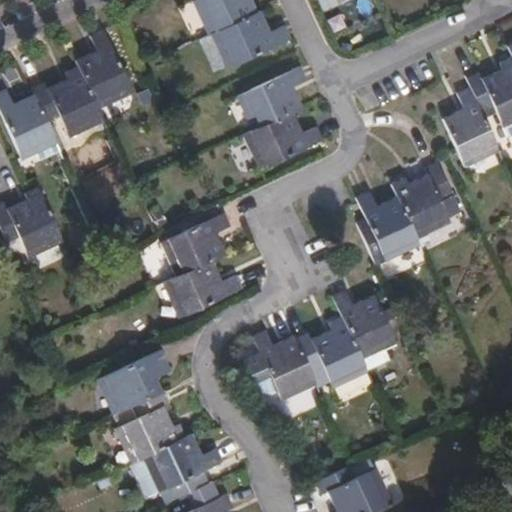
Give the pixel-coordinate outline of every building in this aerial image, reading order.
[(208,34),(211,33),(256,12),(251,0),(192,0),(193,0),(208,34)] [(283,23),(275,5),(262,11),(270,29),(283,23)] [(227,67),(290,39),(283,24),(270,30),(261,11),(256,12),(211,33),(227,67)] [(131,95),(101,29),(86,36),(94,51),(74,61),(76,67),(97,110),(131,95)] [(482,112),(495,106),(504,128),(507,134),(511,132),(511,56),(500,62),(502,67),(482,77),(479,71),(466,77),(469,88),(482,112)] [(294,110),(302,106),(293,86),(306,80),(299,66),(236,95),(252,129),(294,110)] [(102,123),(97,110),(76,67),(65,72),(67,78),(47,87),(43,81),(30,87),(33,94),(46,123),(59,117),(69,138),(102,123)] [(465,167),(500,151),(482,112),(469,88),(456,94),(462,108),(442,118),(465,167)] [(0,113),(22,160),(56,144),(46,123),(33,94),(14,103),(7,89),(0,91),(0,113)] [(252,129),(243,134),(260,169),(323,140),(317,125),(304,131),(294,110),(252,129)] [(404,176),(390,183),(395,194),(416,240),(451,223),(451,220),(462,214),(437,162),(426,167),(428,172),(407,181),(404,176)] [(64,241),(38,186),(25,192),(28,198),(7,207),(5,201),(0,203),(0,224),(8,241),(19,236),(31,257),(64,241)] [(373,263),(418,244),(416,240),(395,194),(375,203),(368,189),(354,196),(364,217),(354,221),(373,263)] [(213,258),(226,252),(217,233),(230,227),(223,213),(161,242),(176,275),(213,258)] [(223,279),(213,258),(176,275),(162,282),(178,316),(242,286),(236,274),(223,279)] [(353,303),(345,288),(331,295),(342,316),(360,354),(382,343),(394,338),(373,293),(353,303)] [(360,354),(342,316),(329,321),(331,327),(309,338),(306,332),(294,338),(310,371),(323,366),(333,388),(368,372),(367,369),(360,354)] [(294,338),(292,335),(273,344),(265,330),(252,336),(258,352),(242,360),(256,390),(268,394),(276,391),(281,399),(315,383),(310,371),(294,338)] [(390,359),(382,343),(360,354),(367,369),(390,359)] [(112,414),(124,409),(162,391),(151,369),(165,362),(158,348),(96,377),(112,414)] [(168,402),(163,390),(162,391),(124,409),(128,419),(113,426),(129,463),(146,455),(184,437),(178,423),(172,425),(163,404),(168,402)] [(202,454),(192,435),(184,437),(146,455),(162,489),(172,485),(178,498),(187,493),(210,483),(203,470),(221,462),(215,447),(202,454)] [(350,464),(315,480),(321,492),(327,490),(336,510),(331,511),(371,511),(392,503),(376,467),(356,476),(350,464)] [(188,511),(224,511),(233,508),(225,494),(220,496),(214,481),(210,483),(187,493),(195,509),(188,511)]
